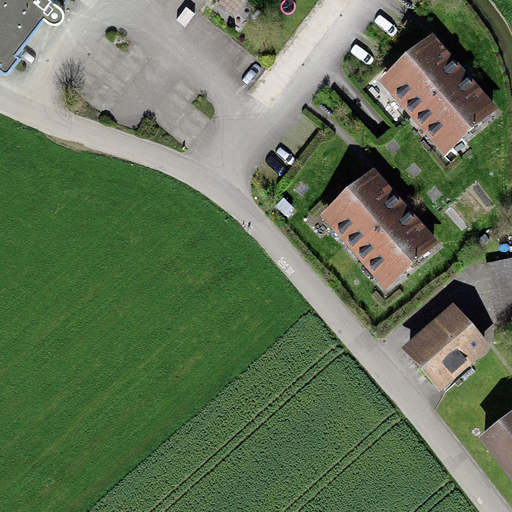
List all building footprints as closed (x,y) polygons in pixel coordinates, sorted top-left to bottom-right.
[(0,0),(0,51),(11,59),(55,0),(0,0)] [(489,113),(432,45),(384,85),(441,153),(489,113)] [(377,180),(329,221),(387,289),(435,248),(377,180)] [(511,260),(486,265),(499,333),(511,330),(511,260)] [(450,316),(407,353),(439,390),(482,353),(450,316)] [(511,426),(486,447),(511,480),(511,426)]
